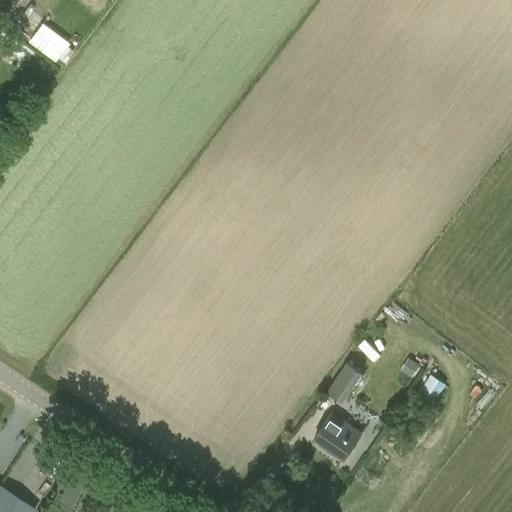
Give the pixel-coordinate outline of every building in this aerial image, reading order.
[(28,41),(57,60),(70,41),(41,22),(28,41)] [(25,85),(48,77),(42,60),(19,67),(25,85)] [(328,391),(343,401),(364,368),(349,359),(328,391)] [(435,398),(446,383),(433,373),(421,388),(435,398)] [(362,433),(332,413),(314,439),(344,459),(362,433)] [(0,486),(0,511),(33,511),(35,509),(0,486)]
